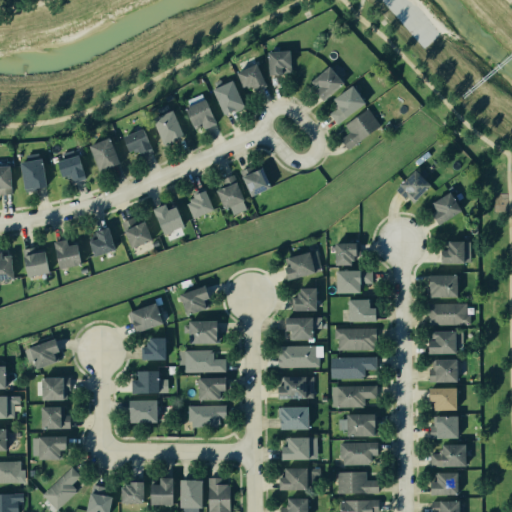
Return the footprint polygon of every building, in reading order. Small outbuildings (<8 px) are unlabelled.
[(268,52),(291,51),(291,64),(292,74),(283,75),(269,75),(268,52)] [(236,72),(257,63),(266,84),(253,90),(251,85),(248,87),(246,84),(242,86),(236,72)] [(311,81),(330,66),(343,83),(322,99),(315,90),(316,88),(311,81)] [(212,89),(233,80),(245,106),(223,115),(212,89)] [(334,98),(352,85),(364,103),(336,123),(329,113),(339,106),(334,98)] [(184,107),(205,98),(216,122),(203,128),(201,122),(193,126),(184,107)] [(155,109),(169,103),(183,135),(163,143),(152,118),(158,115),(155,109)] [(337,139),(349,130),(342,122),(364,107),(378,126),(344,150),(337,139)] [(122,136),(143,127),(152,149),(139,154),(136,148),(129,151),(122,136)] [(86,145),(110,137),(119,163),(96,172),(86,145)] [(61,153),(73,149),(74,154),(78,153),(85,176),(72,180),(70,174),(62,176),(56,161),(63,159),(61,153)] [(20,161),(42,159),(46,186),(23,189),(20,161)] [(241,174),(260,165),(270,188),(250,196),(241,174)] [(0,166),(10,166),(10,194),(0,194),(0,166)] [(395,189),(415,171),(431,188),(414,203),(407,195),(404,198),(395,189)] [(220,178),(232,173),(244,199),(223,208),(215,190),(223,186),(220,178)] [(194,199),(190,190),(203,185),(212,208),(192,217),(186,202),(194,199)] [(431,203),(449,192),(460,211),(439,224),(433,214),(437,211),(431,203)] [(152,208),(166,202),(169,209),(177,206),(184,224),(162,233),(152,208)] [(120,222),(133,216),(136,224),(143,220),(151,238),(131,247),(120,222)] [(88,233),(106,227),(114,250),(92,258),(87,241),(91,240),(88,233)] [(53,243),(67,240),(68,245),(78,243),(82,261),(58,266),(53,243)] [(443,241),(470,241),(470,263),(443,263),(443,241)] [(335,242),(359,242),(358,255),(353,255),(353,259),(351,259),(351,264),(335,264),(335,242)] [(16,252),(40,247),(43,272),(21,275),(16,252)] [(286,257),(317,249),(323,272),(287,283),(283,268),(289,266),(286,257)] [(0,251),(1,251),(1,255),(10,254),(13,278),(0,279),(0,251)] [(336,270),(371,270),(371,282),(360,282),(360,292),(336,292),(336,270)] [(424,274),(456,274),(456,297),(424,297),(424,274)] [(174,293),(200,285),(208,308),(183,316),(174,293)] [(299,288),(315,288),(316,309),(291,310),(290,296),(297,296),(296,292),(299,292),(299,288)] [(348,299),(370,299),(370,308),(375,307),(376,321),(348,322),(348,299)] [(125,310),(152,300),(161,322),(134,333),(125,310)] [(426,305),(466,304),(466,324),(426,324),(426,305)] [(285,317),(320,317),(320,328),(312,327),(312,338),(290,338),(290,330),(285,330),(285,317)] [(183,321),(216,320),(216,342),(183,343),(183,321)] [(333,328),(375,328),(375,343),(372,343),(372,349),(337,349),(337,338),(333,338),(333,328)] [(432,331),(455,331),(456,353),(427,353),(427,340),(432,340),(432,331)] [(25,345),(50,336),(58,358),(32,367),(25,345)] [(138,337),(161,337),(161,361),(139,359),(138,337)] [(279,346),(315,346),(315,366),(279,366),(279,346)] [(183,351),(220,351),(222,369),(182,369),(183,351)] [(335,356),(375,356),(375,369),(363,369),(363,377),(335,377),(335,356)] [(431,360),(455,359),(455,381),(431,381),(431,360)] [(126,368),(154,367),(156,393),(126,393),(126,368)] [(35,377),(68,376),(68,387),(59,387),(59,398),(37,398),(35,377)] [(192,376),(219,376),(220,399),(193,398),(192,376)] [(283,376),(312,376),(312,397),(277,397),(277,385),(284,385),(283,376)] [(329,384),(374,384),(374,397),(363,397),(363,406),(329,407),(329,384)] [(428,388),(457,387),(458,408),(429,410),(428,388)] [(0,418),(14,418),(14,404),(20,404),(20,396),(0,395),(0,418)] [(123,398),(152,399),(152,420),(123,419),(123,398)] [(37,406),(59,405),(59,413),(69,413),(68,427),(36,427),(37,406)] [(280,407),(307,407),(307,429),(280,429),(280,407)] [(186,409),(222,408),(223,429),(187,429),(186,409)] [(346,413),(375,412),(376,435),(346,435),(346,413)] [(437,417),(459,416),(459,436),(429,437),(429,426),(437,426),(437,417)] [(35,437),(61,436),(62,448),(56,448),(57,458),(36,458),(35,437)] [(287,437),(308,437),(309,459),(281,459),(280,446),(287,446),(287,437)] [(338,442),(377,442),(377,454),(370,454),(370,461),(366,461),(366,464),(342,464),(342,458),(338,459),(338,442)] [(439,443),(464,443),(465,465),(431,466),(431,455),(440,455),(439,443)] [(0,459),(17,459),(20,483),(0,482),(0,459)] [(42,488),(70,466),(81,478),(71,486),(75,492),(57,509),(42,488)] [(284,468),(319,467),(319,475),(313,475),(313,488),(279,489),(279,477),(285,476),(284,468)] [(335,471),(364,471),(365,479),(377,479),(377,492),(336,493),(335,471)] [(437,472),(458,471),(459,494),(431,495),(430,482),(437,481),(437,472)] [(203,511),(205,477),(229,475),(229,511),(203,511)] [(144,478),(166,478),(167,502),(144,503),(144,478)] [(175,479),(197,479),(197,508),(175,507),(175,479)] [(115,480),(138,480),(138,502),(115,502),(115,480)] [(85,490),(106,496),(101,511),(85,511),(80,511),(85,490)] [(0,511),(0,494),(16,494),(16,511),(0,511)] [(287,508),(287,498),(307,498),(307,511),(279,511),(279,508),(287,508)] [(337,511),(337,500),(376,500),(376,511),(337,511)] [(430,511),(430,500),(459,500),(459,511),(430,511)]
